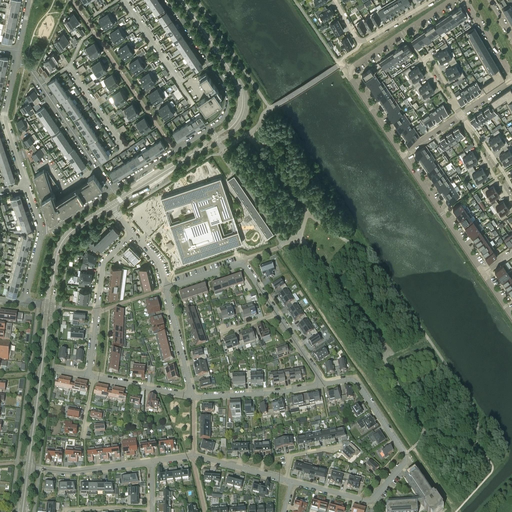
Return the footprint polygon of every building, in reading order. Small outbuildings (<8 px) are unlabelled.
[(393,0),(391,1),(397,11),(402,9),(396,0),(393,0)] [(406,6),(402,0),(396,0),(402,9),(406,6)] [(159,1),(150,7),(153,12),(162,6),(159,1)] [(392,14),(397,11),(391,1),(386,4),(392,14)] [(7,3),(6,8),(18,11),(19,5),(9,3),(7,3)] [(511,3),(503,9),(506,14),(511,10),(511,3)] [(392,14),(386,4),(382,7),(388,17),(392,14)] [(156,16),(165,10),(162,6),(153,12),(156,16)] [(460,7),(456,10),(462,19),(464,21),(469,17),(468,15),(466,11),(463,6),(461,7),(460,7)] [(324,7),(315,12),(318,18),(320,17),(323,21),(335,15),(330,7),(327,9),(326,9),(325,9),(324,7)] [(377,10),(382,19),(383,20),(388,17),(382,7),(377,10)] [(156,16),(159,20),(168,15),(165,10),(156,16)] [(370,15),(371,16),(375,23),(376,25),(377,24),(378,24),(381,23),(379,20),(382,19),(377,10),(370,15)] [(464,21),(462,19),(456,10),(451,13),(452,13),(459,24),(464,21)] [(99,19),(102,24),(113,17),(110,12),(99,19)] [(68,17),(69,18),(75,27),(80,23),(73,13),(68,17)] [(454,27),(459,24),(452,13),(451,13),(447,16),(454,27)] [(168,15),(159,20),(163,25),(171,19),(168,15)] [(372,25),(375,23),(371,16),(364,20),(368,27),(369,29),(370,28),(371,29),(373,27),(372,25)] [(450,30),(454,27),(447,16),(443,19),(450,30)] [(113,17),(102,24),(105,29),(116,22),(113,17)] [(76,28),(75,27),(69,18),(64,22),(71,32),(76,28)] [(362,33),(363,32),(363,33),(366,31),(365,29),(368,27),(364,20),(363,19),(356,23),(357,25),(356,26),(358,29),(359,28),(362,33)] [(445,33),(450,30),(443,19),(438,22),(444,31),(445,33)] [(338,20),(330,24),(336,34),(343,30),(338,20)] [(167,31),(175,25),(172,21),(163,26),(167,31)] [(440,34),(444,31),(438,22),(434,25),(433,25),(440,34)] [(13,32),(14,26),(4,24),(3,24),(2,29),(13,32)] [(167,31),(170,36),(178,30),(175,25),(167,31)] [(441,36),(440,34),(433,25),(429,28),(435,37),(436,39),(441,36)] [(110,34),(113,39),(124,31),(121,26),(110,34)] [(0,28),(0,34),(0,35),(2,35),(12,37),(13,32),(2,29),(0,28)] [(431,40),(435,37),(429,28),(425,31),(431,40)] [(465,33),(468,38),(477,33),(474,28),(465,33)] [(170,36),(173,40),(181,34),(178,30),(170,36)] [(124,31),(113,39),(116,43),(127,36),(124,31)] [(432,42),(431,40),(425,31),(424,31),(425,31),(420,34),(426,43),(427,45),(432,42)] [(58,37),(59,38),(65,47),(70,43),(63,33),(58,37)] [(468,38),(471,44),(480,38),(477,33),(468,38)] [(173,40),(176,45),(184,39),(181,34),(173,40)] [(346,49),(352,46),(347,37),(345,38),(343,34),(337,37),(339,40),(341,39),(343,43),(341,44),(343,48),(345,46),(346,49)] [(422,46),(426,43),(420,34),(416,37),(422,46)] [(417,49),(422,46),(416,37),(411,40),(417,49)] [(67,48),(65,47),(59,38),(54,42),(61,52),(67,48)] [(471,44),(474,49),(483,43),(480,38),(471,44)] [(176,45),(179,49),(187,43),(184,39),(176,45)] [(118,50),(122,55),(132,47),(129,42),(118,50)] [(87,55),(98,48),(94,43),(84,49),(87,55)] [(179,49),(182,53),(190,48),(187,43),(179,49)] [(436,54),(439,59),(451,52),(446,43),(440,47),(442,50),(436,54)] [(474,49),(477,54),(486,48),(483,43),(474,49)] [(402,46),(408,56),(408,55),(413,52),(407,44),(402,47),(402,46)] [(409,57),(408,55),(408,56),(402,46),(397,49),(405,61),(409,57)] [(132,47),(122,55),(125,60),(136,52),(132,47)] [(101,53),(98,48),(87,55),(91,60),(101,53)] [(193,52),(190,48),(182,53),(185,58),(193,52)] [(477,54),(480,59),(489,53),(486,48),(477,54)] [(400,64),(405,61),(397,49),(393,53),(399,62),(400,64)] [(185,58),(188,62),(196,57),(193,52),(185,58)] [(455,60),(451,52),(439,59),(442,64),(448,60),(450,63),(455,60)] [(48,56),(49,58),(54,65),(54,64),(59,61),(53,53),(48,56)] [(395,65),(399,62),(393,53),(388,56),(394,65),(395,65)] [(483,64),(493,59),(489,53),(480,59),(483,64)] [(388,56),(384,59),(390,68),(391,70),(396,67),(395,65),(394,65),(388,56)] [(129,64),(132,69),(143,62),(140,57),(129,64)] [(188,62),(191,67),(199,61),(196,57),(188,62)] [(49,58),(44,62),(51,72),(56,68),(54,64),(54,65),(49,58)] [(385,71),(390,68),(384,59),(379,62),(385,71)] [(483,64),(486,69),(496,64),(493,59),(483,64)] [(90,67),(93,72),(103,65),(100,60),(90,67)] [(445,70),(448,75),(460,68),(455,60),(450,63),(451,67),(445,70)] [(202,66),(199,61),(191,67),(194,71),(202,66)] [(143,62),(132,69),(136,74),(147,66),(143,62)] [(489,75),(491,74),(491,73),(499,69),(496,64),(486,69),(489,75)] [(107,71),(103,65),(93,72),(97,78),(107,71)] [(40,66),(38,70),(41,75),(43,74),(46,78),(48,76),(44,70),(44,71),(40,66)] [(374,74),(376,72),(372,67),(362,75),(365,79),(374,73),(374,74)] [(404,71),(409,79),(421,71),(417,67),(411,71),(409,67),(404,71)] [(460,68),(448,75),(451,80),(457,76),(459,80),(465,76),(460,68)] [(505,79),(499,69),(491,73),(491,74),(494,79),(482,86),(483,88),(486,92),(505,79)] [(140,78),(143,83),(154,76),(151,71),(140,78)] [(414,87),(420,83),(418,80),(424,76),(421,71),(409,79),(414,87)] [(219,98),(222,96),(206,72),(198,77),(210,94),(198,102),(206,113),(222,103),(219,98)] [(365,79),(368,84),(377,78),(374,74),(374,73),(365,79)] [(107,84),(116,79),(112,74),(104,79),(107,84)] [(157,81),(154,76),(143,83),(147,88),(157,81)] [(48,83),(51,88),(59,82),(56,78),(48,83)] [(380,83),(377,78),(368,84),(372,89),(380,83)] [(119,84),(116,79),(107,84),(108,85),(104,87),(108,92),(119,84)] [(374,94),(375,94),(385,87),(382,81),(380,83),(372,89),(375,93),(374,94)] [(469,87),(473,92),(475,96),(478,94),(480,93),(478,89),(480,88),(481,88),(476,81),(476,82),(469,87)] [(51,88),(55,92),(62,87),(59,82),(51,88)] [(414,87),(420,94),(431,87),(428,82),(422,86),(420,83),(414,87)] [(55,92),(58,97),(65,92),(65,91),(62,87),(55,92)] [(148,94),(152,99),(163,92),(159,87),(148,94)] [(375,94),(378,98),(388,91),(385,87),(375,94)] [(434,91),(431,87),(420,94),(425,102),(430,99),(428,95),(434,91)] [(471,94),(473,92),(469,87),(462,91),(466,97),(468,100),(471,99),(474,97),(471,94)] [(69,89),(65,91),(65,92),(58,97),(61,102),(62,101),(61,101),(69,95),(70,96),(72,94),(69,89)] [(511,92),(510,89),(491,102),(493,106),(494,107),(506,99),(508,102),(511,99),(511,92)] [(112,96),(115,101),(124,95),(120,90),(112,96)] [(34,91),(26,96),(29,102),(32,100),(35,105),(34,106),(35,109),(39,106),(38,103),(41,101),(34,91)] [(378,98),(381,103),(391,95),(388,91),(378,98)] [(459,91),(454,94),(455,96),(461,105),(464,103),(467,102),(464,99),(466,97),(462,91),(460,93),(459,91)] [(163,92),(152,99),(155,104),(166,97),(163,92)] [(72,100),(70,96),(69,95),(61,101),(62,101),(65,105),(72,100)] [(127,100),(124,95),(115,101),(113,102),(117,107),(127,100)] [(384,107),(395,100),(391,95),(381,103),(384,107)] [(75,105),(72,100),(65,105),(68,110),(75,105)] [(169,102),(159,109),(162,114),(173,107),(175,105),(172,100),(169,102)] [(384,107),(387,112),(398,104),(395,100),(384,107)] [(28,102),(20,108),(24,113),(27,111),(30,116),(35,113),(28,102)] [(122,110),(126,116),(136,109),(132,103),(122,110)] [(387,112),(390,116),(399,110),(401,109),(398,104),(387,112)] [(436,109),(440,115),(442,114),(445,117),(446,115),(449,113),(443,104),(442,104),(443,105),(436,109)] [(68,110),(71,114),(79,109),(75,105),(68,110)] [(497,114),(493,107),(492,108),(493,108),(490,110),(488,106),(486,108),(484,110),(486,113),(490,119),(497,114)] [(36,112),(39,116),(47,111),(44,107),(36,112)] [(173,107),(162,114),(165,119),(176,112),(173,107)] [(82,114),(79,109),(71,114),(74,119),(82,114)] [(136,109),(126,116),(129,121),(139,114),(136,109)] [(436,109),(429,114),(433,120),(435,118),(438,122),(440,120),(442,118),(440,115),(436,109)] [(402,115),(399,110),(390,116),(393,121),(402,115)] [(50,116),(47,111),(39,116),(37,117),(41,122),(50,116)] [(483,123),(490,119),(486,113),(484,114),(481,111),(479,113),(477,115),(479,118),(483,123)] [(393,121),(397,126),(407,119),(404,114),(402,115),(393,121)] [(433,120),(429,114),(422,119),(422,118),(422,119),(426,125),(428,123),(431,127),(433,124),(435,123),(433,120)] [(74,120),(78,125),(85,119),(82,115),(74,120)] [(201,115),(196,118),(201,126),(205,123),(201,115)] [(470,119),(470,120),(476,128),(483,123),(479,118),(477,119),(474,115),(472,118),(470,119)] [(44,127),(46,125),(53,120),(50,116),(41,122),(44,127)] [(134,124),(138,129),(148,122),(144,117),(134,124)] [(22,120),(22,119),(17,123),(24,134),(26,132),(24,129),(27,127),(27,126),(29,125),(25,118),(22,120)] [(201,126),(196,118),(191,121),(196,129),(201,126)] [(88,124),(85,119),(78,125),(81,129),(88,124)] [(190,119),(185,121),(187,124),(192,132),(196,129),(191,121),(190,119)] [(396,126),(399,131),(408,125),(410,123),(407,119),(397,126),(396,126)] [(46,125),(49,130),(56,125),(53,120),(46,125)] [(148,122),(138,129),(141,134),(151,128),(148,122)] [(88,124),(81,129),(84,134),(92,128),(88,124)] [(192,132),(187,124),(182,127),(187,135),(192,132)] [(59,129),(56,125),(49,130),(48,130),(51,135),(59,129)] [(411,129),(408,125),(399,131),(402,135),(411,129)] [(187,135),(182,127),(177,130),(182,138),(187,135)] [(453,135),(457,141),(464,136),(463,133),(465,132),(463,128),(460,130),(458,127),(456,129),(453,130),(455,133),(453,135)] [(95,133),(92,128),(84,134),(87,138),(95,133)] [(402,135),(405,140),(416,132),(413,128),(411,129),(402,135)] [(489,140),(492,145),(501,138),(501,139),(503,137),(498,129),(497,130),(495,131),(492,133),(494,136),(489,140)] [(182,138),(177,130),(173,133),(178,140),(182,138)] [(53,136),(56,141),(64,136),(60,131),(53,136)] [(420,137),(416,132),(405,140),(409,144),(420,137)] [(449,133),(446,134),(448,138),(446,139),(450,145),(452,144),(454,146),(459,143),(457,141),(453,135),(451,132),(449,133)] [(29,145),(32,149),(35,147),(32,143),(38,139),(34,133),(23,141),(26,146),(29,145)] [(87,138),(90,142),(97,137),(95,133),(87,138)] [(97,137),(90,142),(89,143),(92,148),(100,143),(104,140),(100,135),(97,137)] [(67,140),(64,136),(56,141),(59,145),(67,140)] [(452,147),(450,145),(446,139),(444,136),(442,138),(439,139),(442,143),(439,144),(443,151),(444,150),(443,150),(446,149),(447,151),(452,147)] [(501,138),(492,145),(495,150),(501,145),(503,149),(506,146),(507,147),(509,145),(507,143),(506,142),(503,137),(501,139),(501,138)] [(59,145),(62,149),(62,150),(70,145),(67,140),(59,145)] [(156,143),(161,151),(166,148),(161,140),(156,143)] [(92,148),(95,152),(103,147),(100,143),(92,148)] [(156,154),(161,151),(156,143),(151,146),(156,154)] [(63,156),(65,154),(73,149),(70,145),(62,150),(62,149),(60,151),(63,156)] [(151,146),(147,149),(152,157),(156,154),(151,146)] [(415,153),(418,158),(429,150),(426,146),(415,153)] [(511,154),(507,147),(506,146),(503,149),(505,152),(499,156),(502,160),(511,154)] [(38,151),(35,147),(32,149),(35,153),(32,155),(36,160),(47,152),(43,147),(38,151)] [(106,152),(103,147),(95,152),(98,157),(106,152)] [(73,148),(73,149),(65,154),(68,159),(77,153),(73,148)] [(147,149),(142,152),(147,160),(152,157),(147,149)] [(418,158),(421,162),(432,155),(429,150),(418,158)] [(106,152),(98,157),(101,161),(109,156),(106,152)] [(142,152),(138,155),(142,163),(147,160),(142,152)] [(458,155),(463,163),(475,156),(472,152),(466,155),(464,152),(458,155)] [(77,153),(69,158),(72,162),(80,157),(77,153)] [(511,153),(511,154),(502,160),(505,165),(511,161),(511,162),(511,153)] [(138,155),(133,158),(138,166),(142,163),(138,155)] [(421,162),(424,167),(433,161),(435,160),(432,155),(421,162)] [(463,163),(468,171),(474,168),(472,165),(478,161),(475,156),(463,163)] [(72,162),(71,163),(74,168),(83,162),(80,157),(72,162)] [(133,169),(138,166),(133,158),(128,161),(133,169)] [(119,167),(124,174),(129,172),(124,164),(122,161),(117,164),(119,167)] [(129,172),(133,169),(128,161),(124,164),(129,172)] [(424,167),(427,171),(436,165),(433,161),(424,167)] [(86,166),(83,162),(74,168),(77,172),(86,166)] [(10,169),(9,164),(0,166),(0,169),(1,172),(10,169)] [(427,171),(430,176),(441,168),(438,164),(436,165),(427,171)] [(119,177),(124,174),(119,167),(114,170),(119,177)] [(434,180),(444,173),(441,168),(430,176),(431,176),(434,180)] [(474,168),(468,171),(473,179),(485,173),(482,168),(476,171),(474,168)] [(10,169),(1,172),(3,177),(12,174),(10,169)] [(44,169),(39,173),(34,176),(37,184),(38,183),(40,190),(39,191),(50,222),(103,188),(94,175),(88,178),(90,181),(56,204),(55,201),(56,199),(53,192),(59,188),(47,171),(45,172),(44,169)] [(115,180),(119,177),(114,170),(110,173),(115,180)] [(437,185),(437,186),(448,178),(444,173),(434,180),(437,185)] [(487,177),(485,173),(473,179),(478,188),(483,185),(481,181),(487,177)] [(12,174),(3,177),(4,182),(14,180),(12,174)] [(267,239),(273,234),(234,176),(228,181),(267,239)] [(183,263),(218,251),(229,248),(242,243),(238,231),(225,235),(220,221),(234,216),(221,178),(161,198),(165,210),(191,201),(196,216),(170,224),(174,237),(183,263)] [(437,186),(440,190),(451,183),(448,178),(437,186)] [(440,190),(443,195),(454,187),(451,183),(440,190)] [(454,187),(443,195),(446,199),(457,192),(456,191),(459,189),(457,186),(454,188),(454,187)] [(487,197),(496,191),(493,186),(489,189),(487,186),(482,190),(487,197)] [(494,203),(497,201),(495,198),(499,196),(496,191),(487,197),(492,205),(494,203)] [(457,192),(446,199),(449,204),(458,198),(460,196),(457,192)] [(12,204),(21,201),(19,196),(10,198),(12,204)] [(12,204),(13,209),(23,206),(21,201),(12,204)] [(492,205),(489,207),(494,214),(497,212),(506,206),(503,201),(499,204),(497,201),(494,203),(492,205)] [(453,208),(456,214),(464,208),(461,203),(453,208)] [(25,211),(23,206),(13,209),(15,215),(25,211)] [(464,208),(456,214),(460,219),(467,213),(469,212),(470,211),(467,206),(464,208)] [(506,206),(497,212),(502,220),(507,216),(505,213),(509,210),(506,206)] [(15,215),(17,219),(17,220),(26,217),(25,211),(15,215)] [(460,219),(462,222),(470,217),(472,216),(469,212),(467,213),(460,219)] [(470,217),(462,222),(465,226),(473,221),(475,220),(476,219),(473,215),(472,216),(470,217)] [(17,226),(19,225),(28,222),(26,217),(17,220),(17,219),(15,220),(17,226)] [(465,226),(468,231),(478,225),(475,220),(473,221),(465,226)] [(30,227),(28,222),(19,225),(20,230),(24,229),(30,227)] [(478,225),(468,231),(472,236),(480,231),(482,230),(484,228),(480,224),(478,225)] [(120,233),(117,229),(118,228),(115,225),(114,226),(112,225),(103,234),(111,242),(120,233)] [(30,227),(24,229),(25,233),(24,236),(24,237),(30,238),(31,235),(32,235),(33,232),(31,229),(31,230),(30,227)] [(482,235),(480,231),(472,236),(474,240),(482,235)] [(111,242),(103,234),(94,243),(92,245),(90,244),(88,248),(94,250),(97,252),(99,249),(102,251),(111,242)] [(474,240),(477,244),(487,238),(484,234),(482,235),(474,240)] [(509,247),(511,244),(511,241),(508,236),(507,234),(502,237),(509,247)] [(21,235),(19,241),(29,243),(30,238),(24,237),(24,236),(21,235)] [(477,244),(480,248),(490,242),(487,238),(477,244)] [(17,240),(16,246),(28,249),(29,243),(19,241),(17,240)] [(480,248),(482,252),(492,246),(490,242),(480,248)] [(131,245),(123,252),(124,253),(122,256),(130,265),(133,262),(134,263),(140,257),(134,250),(135,249),(131,245)] [(16,246),(15,251),(26,254),(28,249),(16,246)] [(482,252),(485,256),(495,250),(492,246),(482,252)] [(87,250),(85,256),(96,261),(98,255),(93,253),(94,250),(88,248),(87,250)] [(498,255),(495,250),(485,256),(489,261),(498,255)] [(15,251),(13,256),(25,259),(26,254),(15,251)] [(82,264),(81,268),(87,268),(88,264),(93,267),(96,261),(85,256),(82,255),(80,260),(83,260),(82,262),(82,264)] [(25,259),(13,256),(12,261),(23,264),(25,259)] [(10,267),(12,267),(22,270),(23,264),(12,261),(10,267)] [(263,266),(261,267),(260,268),(263,276),(266,275),(267,279),(274,277),(272,273),(274,272),(273,268),(273,267),(272,267),(271,263),(263,266)] [(508,269),(505,264),(495,270),(498,275),(506,270),(508,269)] [(111,267),(110,272),(112,272),(111,275),(115,275),(123,277),(124,269),(122,269),(122,268),(111,267)] [(150,268),(149,267),(139,269),(137,270),(138,275),(151,272),(150,271),(150,268)] [(81,270),(80,276),(92,278),(92,272),(86,271),(87,268),(81,268),(81,270)] [(498,275),(501,280),(509,275),(506,270),(498,275)] [(151,274),(151,272),(138,275),(140,280),(152,277),(152,276),(151,274)] [(236,276),(233,277),(234,280),(236,286),(244,284),(240,274),(236,275),(236,276)] [(110,278),(109,282),(122,284),(123,277),(115,275),(111,275),(111,278),(110,278)] [(511,278),(509,275),(501,280),(504,284),(511,279),(511,278)] [(74,276),(73,281),(79,281),(78,286),(84,286),(85,284),(91,284),(92,278),(80,276),(77,276),(74,276)] [(141,286),(153,283),(153,281),(152,279),(152,277),(140,280),(141,286)] [(230,277),(226,279),(229,289),(236,286),(234,280),(233,277),(230,278),(230,277)] [(223,284),(220,285),(222,291),(229,289),(226,279),(221,280),(223,284)] [(280,289),(282,292),(287,288),(281,280),(272,287),(275,292),(280,289)] [(7,288),(17,291),(18,285),(8,283),(6,282),(5,288),(7,288)] [(109,282),(108,287),(110,287),(109,290),(113,291),(121,292),(122,284),(109,282)] [(222,291),(220,285),(217,286),(216,282),(211,283),(214,294),(214,293),(215,296),(223,293),(222,291)] [(154,288),(153,283),(141,286),(142,291),(145,290),(145,291),(151,289),(153,289),(153,288),(154,288)] [(199,285),(203,295),(208,293),(205,284),(203,284),(201,285),(199,285)] [(197,297),(203,295),(199,285),(198,286),(196,286),(196,287),(194,287),(197,297)] [(78,287),(77,296),(90,298),(90,293),(89,293),(90,292),(83,291),(84,288),(78,287)] [(189,289),(192,298),(197,297),(194,287),(193,287),(190,288),(189,289)] [(4,288),(2,294),(5,294),(8,295),(15,296),(17,291),(7,288),(5,288),(4,288)] [(292,296),(287,288),(282,292),(283,294),(278,298),(279,299),(278,299),(281,303),(292,296)] [(184,291),(187,300),(192,298),(189,289),(188,289),(185,290),(184,291)] [(108,293),(107,298),(112,298),(118,299),(120,299),(121,292),(113,291),(109,290),(109,293),(108,293)] [(187,300),(184,291),(179,292),(179,294),(180,296),(182,302),(187,300)] [(89,303),(90,298),(77,296),(75,305),(81,306),(82,303),(88,304),(88,303),(89,303)] [(292,296),(281,303),(283,307),(284,307),(285,308),(286,307),(290,304),(292,307),(297,303),(296,303),(292,296)] [(146,303),(147,309),(159,306),(157,300),(152,301),(151,299),(145,300),(146,303)] [(226,309),(229,320),(233,318),(233,317),(234,317),(232,311),(235,310),(233,303),(230,304),(231,307),(226,309)] [(247,307),(251,318),(255,317),(255,316),(256,315),(254,309),(257,308),(255,303),(246,306),(247,307)] [(302,311),(297,303),(292,307),(293,309),(288,313),(289,314),(288,314),(291,318),(302,311)] [(160,312),(159,306),(147,309),(149,315),(149,318),(155,316),(155,313),(160,312)] [(246,320),(251,318),(247,307),(241,309),(240,306),(237,307),(240,314),(243,313),(245,319),(246,319),(246,320)] [(187,315),(187,317),(198,314),(196,308),(194,308),(184,312),(185,315),(187,315)] [(224,321),(229,320),(226,309),(220,310),(220,309),(216,310),(218,315),(221,314),(223,320),(224,320),(224,321)] [(23,315),(0,311),(0,320),(16,323),(17,320),(22,321),(23,315)] [(307,318),(302,311),(291,318),(293,322),(294,322),(295,323),(300,319),(302,322),(307,318)] [(188,320),(187,320),(188,323),(200,319),(198,314),(187,317),(188,320)] [(78,322),(85,323),(85,316),(73,315),(73,322),(72,325),(78,326),(78,322)] [(150,320),(152,326),(163,323),(162,317),(156,319),(155,316),(149,318),(150,320)] [(312,326),(307,318),(302,322),(303,324),(298,328),(299,329),(298,329),(301,333),(312,326)] [(190,326),(191,329),(202,325),(200,319),(188,323),(189,327),(190,326)] [(0,331),(11,333),(12,325),(0,323),(0,331)] [(165,329),(163,323),(152,326),(153,332),(154,335),(160,334),(159,331),(165,329)] [(204,331),(202,325),(191,329),(192,331),(190,331),(192,335),(204,331)] [(263,326),(257,328),(262,340),(263,339),(270,337),(268,331),(265,332),(263,326)] [(317,333),(312,326),(301,333),(303,337),(304,336),(305,338),(310,334),(312,336),(317,333)] [(71,340),(83,341),(84,334),(78,333),(79,329),(72,329),(71,340)] [(250,330),(246,332),(250,344),(259,341),(257,336),(254,337),(252,331),(251,331),(250,330)] [(0,338),(10,340),(11,333),(0,331),(0,338)] [(195,340),(206,336),(204,331),(192,335),(193,338),(194,338),(195,340)] [(242,347),(250,344),(246,332),(241,334),(242,334),(241,335),(243,341),(240,342),(242,347)] [(155,336),(156,341),(169,338),(168,337),(169,337),(168,335),(167,333),(157,335),(155,336)] [(313,339),(309,342),(310,345),(309,346),(311,348),(312,348),(321,342),(322,341),(319,336),(318,336),(317,333),(312,336),(313,339)] [(208,342),(206,336),(195,340),(196,342),(194,343),(195,346),(206,343),(208,342)] [(239,349),(242,347),(240,342),(237,343),(235,337),(234,337),(233,336),(229,338),(233,349),(238,347),(239,349)] [(169,340),(169,338),(156,341),(158,347),(170,344),(170,342),(169,340)] [(227,351),(233,349),(229,338),(224,340),(225,340),(224,341),(226,347),(223,348),(225,353),(228,352),(227,351)] [(0,341),(0,350),(11,352),(12,346),(10,346),(10,343),(0,341)] [(158,347),(159,352),(171,349),(171,348),(171,345),(170,345),(170,344),(158,347)] [(286,346),(285,346),(285,345),(281,346),(282,348),(276,350),(278,356),(277,356),(278,360),(283,358),(288,356),(287,353),(288,353),(286,346)] [(316,358),(316,359),(318,362),(318,361),(319,362),(328,356),(325,352),(328,350),(324,345),(319,349),(320,351),(314,355),(316,358)] [(59,361),(66,362),(67,355),(70,356),(70,350),(67,350),(60,349),(59,361)] [(172,350),(171,349),(159,352),(160,357),(173,354),(172,353),(172,350)] [(10,358),(11,352),(0,350),(0,356),(0,359),(8,360),(9,357),(10,358)] [(199,358),(200,361),(205,359),(207,359),(206,356),(205,356),(203,350),(192,352),(193,359),(199,358)] [(82,364),(84,351),(77,351),(74,351),(73,356),(76,357),(76,363),(82,364)] [(173,354),(160,357),(162,362),(164,362),(174,360),(173,354)] [(207,368),(205,359),(200,361),(201,364),(194,365),(195,366),(194,367),(195,371),(207,368)] [(344,360),(335,362),(336,368),(339,367),(340,373),(347,371),(344,360)] [(336,368),(335,362),(325,364),(327,375),(334,374),(333,368),(336,368)] [(140,367),(140,365),(134,364),(134,363),(131,363),(130,370),(133,370),(133,377),(139,377),(140,367)] [(165,377),(167,376),(177,373),(176,368),(169,369),(169,366),(163,368),(165,377)] [(203,375),(204,378),(210,377),(207,368),(195,371),(196,376),(197,375),(197,377),(203,375)] [(294,370),(296,381),(301,380),(301,377),(306,377),(305,373),(303,374),(303,370),(300,371),(300,369),(294,370)] [(289,372),(286,373),(287,377),(289,377),(290,382),(296,381),(294,370),(288,371),(289,372)] [(247,373),(248,379),(251,379),(251,385),(252,385),(252,386),(257,386),(256,372),(251,373),(251,371),(247,372),(247,373)] [(256,372),(257,386),(262,385),(263,384),(263,378),(266,378),(265,371),(262,371),(262,372),(256,372)] [(278,374),(279,383),(285,382),(284,377),(287,377),(286,373),(283,373),(283,371),(277,372),(278,374)] [(179,379),(177,373),(167,376),(169,383),(173,382),(172,381),(179,379)] [(238,374),(238,375),(239,375),(239,387),(244,387),(244,386),(245,386),(245,379),(248,379),(247,373),(238,374)] [(233,376),(233,374),(229,374),(230,380),(233,380),(233,386),(234,386),(235,387),(239,387),(239,375),(238,375),(233,376)] [(274,384),(279,383),(278,374),(270,376),(270,380),(273,379),(274,384)] [(210,377),(204,378),(205,381),(199,382),(201,389),(216,385),(214,379),(212,380),(211,376),(210,377)] [(58,389),(63,390),(66,379),(60,378),(59,383),(56,383),(55,387),(58,388),(58,389)] [(72,390),(73,386),(70,386),(71,381),(66,379),(63,390),(69,392),(69,390),(72,390)] [(72,390),(80,392),(82,383),(76,382),(75,387),(73,386),(72,390)] [(95,397),(100,398),(103,387),(97,386),(96,391),(95,391),(94,395),(95,395),(95,397)] [(106,397),(109,398),(110,394),(107,393),(108,389),(108,388),(103,387),(100,398),(106,399),(106,397)] [(346,396),(343,396),(344,402),(345,402),(353,400),(353,398),(354,398),(353,394),(352,394),(351,388),(345,389),(346,396)] [(109,398),(117,400),(119,390),(114,389),(112,394),(110,394),(109,398)] [(117,400),(117,401),(122,403),(123,401),(126,401),(126,397),(124,397),(125,392),(119,390),(117,400)] [(341,403),(344,402),(343,396),(340,397),(339,390),(333,392),(335,402),(341,401),(341,403)] [(330,403),(335,402),(333,392),(327,393),(329,399),(326,400),(327,405),(330,405),(330,403)] [(318,393),(313,394),(315,404),(323,402),(322,398),(319,398),(318,393)] [(315,406),(315,404),(313,394),(307,395),(308,401),(306,401),(306,405),(307,407),(315,406)] [(137,398),(137,397),(132,396),(130,405),(133,405),(132,410),(140,411),(141,406),(139,406),(141,399),(137,398)] [(155,402),(156,397),(149,396),(146,409),(153,411),(154,408),(157,409),(157,408),(159,408),(160,404),(158,403),(159,402),(155,402)] [(302,396),(296,397),(299,409),(307,407),(306,405),(306,401),(303,402),(302,396)] [(292,404),(289,404),(290,410),(299,409),(296,397),(291,398),(291,399),(292,404)] [(283,401),(277,402),(280,414),(288,413),(287,407),(284,408),(283,401)] [(240,402),(230,403),(231,411),(232,411),(232,417),(233,417),(240,417),(241,417),(240,402)] [(271,416),(280,414),(277,402),(271,403),(273,410),(270,411),(271,416)] [(248,403),(245,403),(245,416),(254,416),(254,411),(254,409),(251,409),(251,403),(248,403)] [(262,418),(271,416),(270,411),(267,411),(265,405),(259,406),(261,412),(259,413),(260,416),(261,416),(262,418)] [(351,413),(354,419),(366,411),(363,406),(358,408),(357,406),(358,405),(351,409),(353,412),(351,413)] [(79,418),(80,418),(80,415),(79,415),(80,412),(75,411),(76,408),(69,406),(68,410),(69,410),(68,417),(79,419),(79,418)] [(92,413),(91,413),(90,417),(91,417),(91,418),(94,419),(94,420),(97,420),(98,419),(103,420),(104,412),(99,411),(98,412),(93,411),(93,413),(92,412),(92,413)] [(366,427),(369,431),(376,426),(374,423),(375,423),(373,420),(372,421),(370,418),(366,421),(364,418),(357,423),(361,429),(366,427)] [(72,424),(64,423),(64,426),(66,427),(65,433),(77,435),(78,428),(72,427),(72,424)] [(96,427),(94,427),(95,433),(96,433),(96,436),(103,435),(104,435),(104,432),(105,432),(105,427),(109,426),(108,423),(96,423),(96,427)] [(322,434),(320,434),(322,440),(325,440),(326,444),(330,443),(328,433),(329,432),(328,430),(322,431),(322,434)] [(344,430),(336,431),(337,437),(340,437),(341,441),(346,440),(344,430)] [(329,432),(328,433),(330,443),(335,442),(334,438),(337,437),(336,431),(329,432)] [(368,436),(372,443),(375,441),(378,446),(385,441),(379,432),(375,435),(373,433),(368,436)] [(320,434),(313,436),(315,446),(319,445),(319,441),(322,440),(320,434)] [(313,436),(305,437),(306,443),(309,443),(310,447),(315,446),(313,436)] [(282,447),(285,447),(283,440),(282,440),(282,437),(274,439),(275,442),(274,442),(276,454),(283,452),(282,447)] [(306,443),(305,437),(297,439),(299,449),(304,448),(303,444),(306,443)] [(292,438),(283,440),(285,447),(288,446),(288,451),(295,450),(293,443),(292,438)] [(129,440),(129,442),(130,456),(135,455),(134,451),(137,451),(135,439),(129,440)] [(175,439),(167,440),(168,447),(171,446),(172,452),(178,451),(178,447),(176,447),(175,439)] [(168,447),(167,440),(159,441),(160,449),(160,453),(165,452),(164,447),(168,447)] [(156,441),(148,442),(149,454),(154,454),(153,449),(157,448),(156,441)] [(127,456),(130,456),(129,442),(122,443),(123,453),(126,452),(127,456)] [(149,454),(148,442),(140,443),(141,450),(145,450),(145,455),(149,454)] [(201,444),(200,448),(201,448),(201,450),(207,452),(211,453),(212,453),(213,448),(214,445),(213,445),(213,442),(207,442),(207,443),(203,442),(202,444),(201,444)] [(265,444),(262,444),(262,451),(265,451),(266,455),(271,455),(270,442),(264,442),(265,444)] [(259,451),(262,451),(262,444),(260,445),(259,443),(254,443),(254,456),(260,455),(259,451)] [(237,452),(241,452),(240,445),(238,445),(238,444),(232,444),(232,456),(238,456),(237,452)] [(360,453),(350,444),(345,449),(346,450),(343,454),(349,460),(355,454),(356,456),(360,453)] [(248,445),(240,445),(241,452),(244,451),(244,456),(249,456),(248,445)] [(100,461),(104,460),(103,448),(103,446),(95,447),(95,449),(96,456),(99,456),(100,461)] [(118,446),(111,447),(111,454),(115,454),(115,459),(120,458),(118,446)] [(103,448),(104,460),(108,460),(108,455),(111,454),(111,447),(103,448)] [(378,454),(381,453),(385,458),(388,456),(388,455),(393,452),(390,447),(384,450),(383,448),(377,452),(378,454)] [(73,462),(74,450),(74,448),(66,448),(65,457),(69,457),(69,462),(73,462)] [(92,457),(96,456),(95,449),(87,450),(89,462),(93,462),(92,457)] [(47,450),(46,462),(50,463),(51,458),(54,458),(55,451),(47,450)] [(74,450),(73,462),(77,463),(78,458),(81,458),(81,457),(84,457),(83,451),(82,451),(74,450)] [(63,452),(55,451),(54,458),(58,458),(57,463),(62,464),(63,452)] [(370,460),(363,467),(368,471),(370,468),(375,473),(379,468),(374,464),(375,463),(372,460),(371,461),(370,460)] [(302,472),(304,464),(296,462),(293,474),(298,476),(299,471),(302,472)] [(312,466),(304,464),(302,472),(305,473),(304,477),(308,479),(311,468),(312,466)] [(184,472),(181,472),(182,479),(190,478),(188,466),(184,467),(184,472)] [(174,480),(172,468),(168,469),(169,474),(165,474),(166,481),(174,480)] [(174,480),(182,479),(181,472),(177,473),(177,468),(172,468),(174,480)] [(311,468),(308,479),(313,480),(314,475),(317,476),(319,470),(311,468)] [(415,470),(406,476),(407,478),(406,479),(420,500),(416,502),(386,504),(386,511),(421,511),(426,509),(427,511),(438,511),(443,509),(442,507),(443,506),(436,496),(435,496),(433,494),(435,493),(418,468),(415,470)] [(159,482),(166,481),(165,474),(162,475),(161,470),(157,470),(159,482)] [(204,482),(212,483),(212,476),(209,475),(209,470),(203,470),(202,475),(204,475),(204,482)] [(319,470),(317,476),(320,477),(319,481),(324,483),(327,472),(319,470)] [(330,470),(328,475),(331,476),(329,482),(335,484),(338,472),(333,471),(330,470)] [(212,476),(212,483),(220,483),(221,471),(216,471),(216,476),(212,476)] [(133,478),(130,478),(130,484),(141,483),(140,472),(132,473),(133,478)] [(335,484),(341,485),(342,481),(345,482),(346,480),(347,474),(338,472),(335,484)] [(226,485),(234,487),(235,480),(232,479),(233,475),(227,473),(226,478),(228,478),(226,485)] [(130,484),(130,478),(127,478),(126,474),(121,475),(122,485),(130,484)] [(347,474),(346,480),(348,481),(347,487),(352,488),(356,477),(347,474)] [(235,480),(234,487),(241,489),(244,478),(240,476),(239,481),(235,480)] [(361,478),(356,477),(352,488),(358,490),(360,484),(363,484),(365,477),(362,477),(361,478)] [(54,492),(55,484),(54,484),(54,485),(51,485),(52,479),(46,479),(44,493),(50,493),(51,491),(54,492)] [(252,492),(259,494),(261,487),(258,486),(259,482),(253,480),(251,485),(253,485),(252,492)] [(65,492),(67,492),(67,486),(64,486),(64,481),(59,481),(59,494),(65,494),(65,492)] [(70,486),(67,486),(67,492),(67,495),(75,495),(75,481),(70,481),(70,486)] [(87,492),(89,492),(89,486),(86,486),(86,482),(81,482),(81,488),(81,492),(81,495),(87,495),(87,492)] [(108,486),(105,486),(105,492),(105,495),(113,495),(113,482),(108,482),(108,486)] [(265,488),(261,487),(259,494),(267,496),(268,491),(271,492),(273,485),(266,483),(265,488)] [(129,489),(129,497),(137,497),(137,494),(142,494),(142,489),(129,489)] [(171,501),(173,501),(173,493),(158,493),(159,497),(164,497),(164,501),(171,501)] [(137,500),(137,497),(129,497),(129,505),(142,505),(142,500),(137,500)] [(311,508),(318,510),(322,498),(317,497),(316,502),(312,501),(311,508)] [(326,499),(322,498),(318,510),(318,511),(319,511),(326,511),(328,505),(324,504),(326,499)] [(299,507),(298,511),(303,511),(305,511),(307,505),(300,503),(300,501),(296,500),(295,506),(299,507)] [(328,511),(336,511),(339,503),(335,502),(333,506),(330,505),(328,511)] [(339,503),(336,511),(346,511),(347,511),(345,511),(345,510),(342,509),(343,504),(339,503)]
